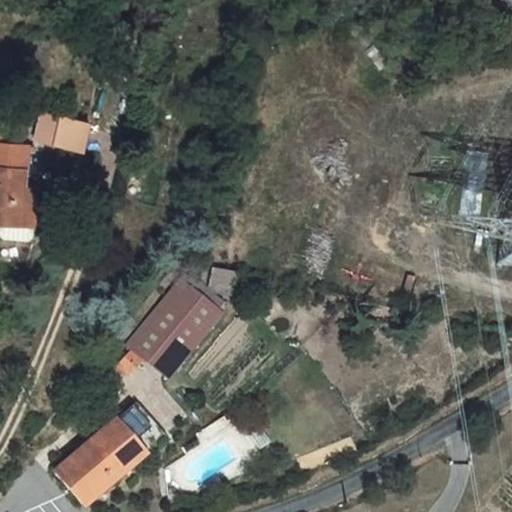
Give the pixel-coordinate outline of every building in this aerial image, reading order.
[(91,149),(95,123),(47,117),(43,142),(91,149)] [(27,192),(31,154),(0,150),(0,242),(2,245),(4,246),(29,246),(32,246),(35,243),(38,238),(42,195),(27,192)] [(466,153),(468,212),(485,212),(483,152),(466,153)] [(182,274),(162,300),(189,319),(209,293),(182,274)] [(175,436),(146,403),(67,474),(97,506),(175,436)]
